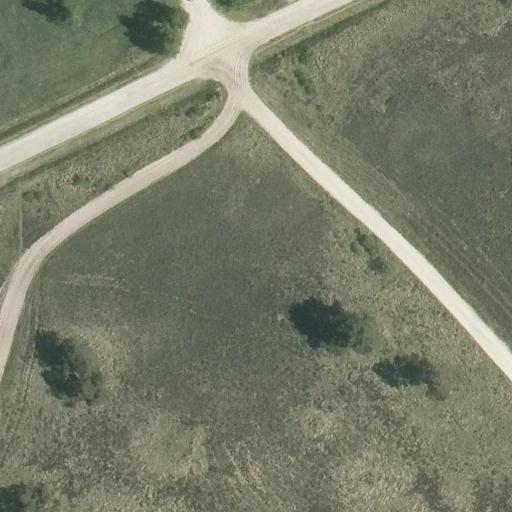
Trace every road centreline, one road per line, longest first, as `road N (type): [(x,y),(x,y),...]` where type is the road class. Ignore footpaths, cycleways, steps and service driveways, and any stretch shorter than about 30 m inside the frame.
road 1 (track): [(511,372),(422,272),(240,96),(219,54)]
road 2 (track): [(0,331),(16,282),(47,241),(207,139),(240,96)]
road 3 (track): [(0,160),(219,54)]
road 4 (track): [(219,54),(338,0)]
